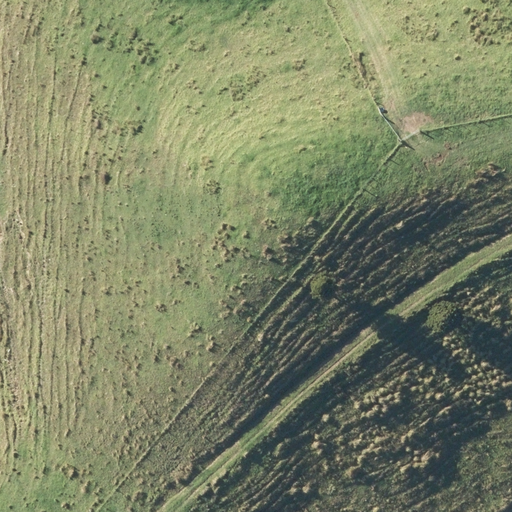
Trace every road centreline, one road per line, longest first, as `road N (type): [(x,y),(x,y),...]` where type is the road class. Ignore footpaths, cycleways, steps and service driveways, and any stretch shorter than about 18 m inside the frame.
road 1 (track): [(158,511),(322,360),(511,239)]
road 2 (track): [(511,149),(449,150),(411,123),(347,0)]
